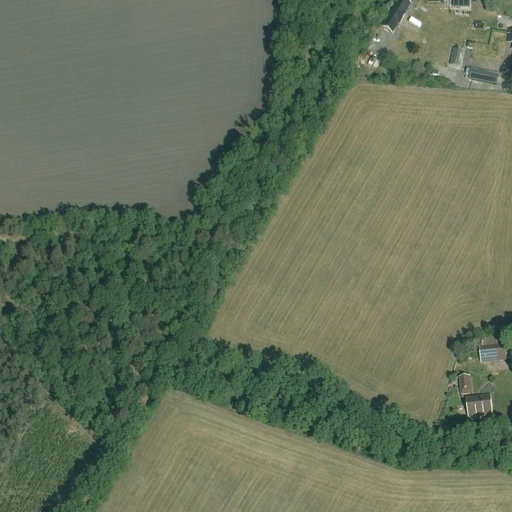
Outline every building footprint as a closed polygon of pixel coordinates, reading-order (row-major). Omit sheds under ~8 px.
[(406,15),(403,14),(409,5),(400,0),(398,0),(381,28),(391,34),(398,23),(400,25),(406,15)] [(461,51),(453,49),(450,66),(458,67),(461,51)] [(497,86),(499,76),(471,70),(469,80),(497,86)] [(508,345),(480,348),(482,364),(510,361),(508,345)] [(470,378),(461,379),(460,379),(462,395),(472,394),(470,378)] [(469,419),(492,416),(490,397),(467,399),(469,419)]
